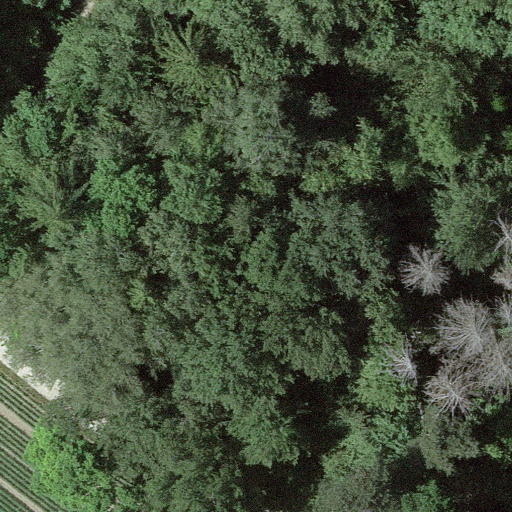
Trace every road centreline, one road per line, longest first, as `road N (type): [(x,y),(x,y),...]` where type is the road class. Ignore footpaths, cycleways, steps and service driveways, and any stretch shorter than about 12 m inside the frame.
road 1 (track): [(265,511),(156,464),(0,324)]
road 2 (track): [(92,0),(0,139)]
